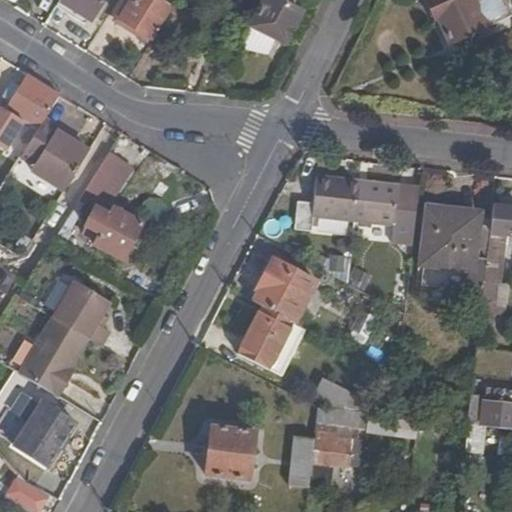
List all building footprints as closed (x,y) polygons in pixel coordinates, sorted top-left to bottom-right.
[(58,0),(58,1),(71,9),(77,12),(90,21),(102,0),(58,0)] [(130,0),(118,19),(151,40),(169,12),(150,0),(149,0),(130,0)] [(284,45),(300,14),(273,0),(261,0),(248,26),(273,39),(284,45)] [(427,0),(434,15),(437,15),(446,37),(483,20),(473,0),(427,0)] [(482,0),(473,0),(483,20),(489,17),(482,0)] [(503,0),(482,0),(489,17),(507,9),(503,0)] [(55,6),(67,14),(71,9),(58,1),(55,6)] [(169,12),(151,40),(166,49),(183,22),(187,25),(194,13),(175,1),(169,12)] [(71,9),(67,14),(73,18),(77,12),(71,9)] [(265,54),(273,39),(248,26),(241,49),(265,54)] [(59,94),(27,74),(19,87),(12,83),(3,98),(10,102),(4,111),(0,108),(0,148),(5,152),(24,123),(36,130),(44,118),(59,94)] [(44,118),(36,130),(20,156),(34,165),(31,170),(65,191),(89,152),(71,141),(56,131),(58,127),(44,118)] [(73,137),(58,127),(56,131),(71,141),(73,137)] [(126,164),(107,152),(79,197),(96,207),(85,227),(100,235),(94,246),(121,260),(139,224),(113,209),(115,205),(105,199),(126,164)] [(397,188),(315,179),(313,202),(302,201),(299,232),(314,233),(315,219),(393,228),(397,188)] [(479,325),(492,326),(494,314),(506,315),(509,286),(501,286),(507,236),(511,236),(511,209),(494,207),(492,234),(489,233),(485,267),(482,299),(481,307),(479,325)] [(472,265),(477,219),(477,214),(452,212),(452,216),(428,214),(420,281),(470,286),(469,298),(482,299),(485,267),(472,265)] [(489,233),(490,221),(477,219),(472,265),(485,267),(489,233)] [(345,271),(346,257),(331,256),(330,270),(345,271)] [(291,325),(294,326),(315,283),(299,273),(295,280),(271,267),(252,303),(259,307),(261,308),(290,324),(291,325)] [(0,301),(14,279),(0,270),(0,301)] [(86,339),(99,347),(108,332),(101,328),(97,325),(102,316),(109,303),(74,282),(51,318),(86,339)] [(25,302),(28,296),(20,291),(16,297),(25,302)] [(38,302),(28,296),(25,302),(34,308),(38,302)] [(290,324),(261,308),(236,353),(266,369),(291,325),(290,324)] [(372,321),(357,314),(350,331),(365,338),(372,321)] [(97,325),(101,328),(107,319),(102,316),(97,325)] [(17,374),(58,398),(68,381),(63,378),(68,370),(86,339),(51,318),(17,374)] [(63,378),(68,381),(73,373),(68,370),(63,378)] [(343,413),(366,415),(367,398),(349,394),(323,381),(314,398),(343,413)] [(418,396),(396,394),(393,418),(406,420),(415,421),(418,396)] [(77,421),(42,399),(13,445),(47,467),(77,421)] [(511,405),(471,401),(468,426),(474,427),(511,431),(511,405)] [(343,413),(319,410),(312,463),(361,468),(366,415),(343,413)] [(404,443),(415,444),(417,421),(415,421),(406,420),(393,418),(380,417),(378,428),(405,431),(404,443)] [(472,440),(511,445),(511,431),(474,427),(472,440)] [(254,434),(211,429),(206,477),(248,483),(254,434)] [(308,433),(300,433),(300,438),(295,438),(290,490),(306,492),(312,440),(307,440),(308,433)] [(17,474),(2,493),(25,511),(37,511),(48,498),(17,474)]
